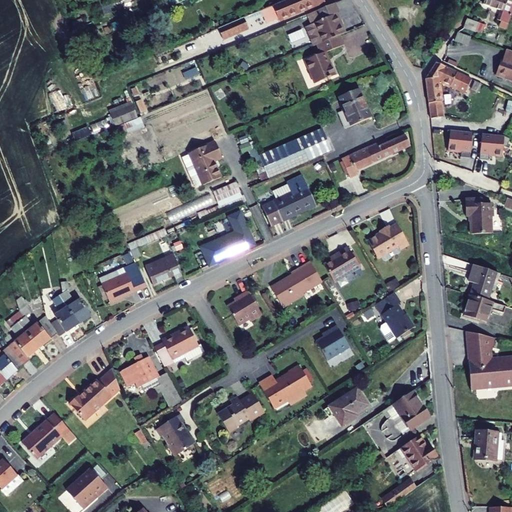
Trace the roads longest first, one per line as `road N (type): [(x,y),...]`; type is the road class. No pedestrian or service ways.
road 1 (residential): [(460,511),(418,178)]
road 2 (residential): [(418,178),(190,287)]
road 3 (residential): [(190,287),(100,336),(0,417)]
road 4 (residential): [(361,0),(416,96),(424,153),(418,178)]
